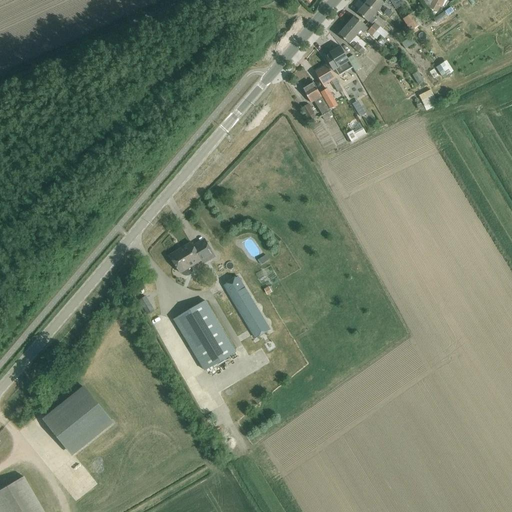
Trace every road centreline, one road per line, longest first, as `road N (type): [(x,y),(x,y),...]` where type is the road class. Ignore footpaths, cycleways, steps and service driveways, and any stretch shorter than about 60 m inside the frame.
road 1 (tertiary): [(0,390),(333,0)]
road 2 (track): [(0,229),(252,0)]
road 3 (track): [(0,86),(187,0)]
